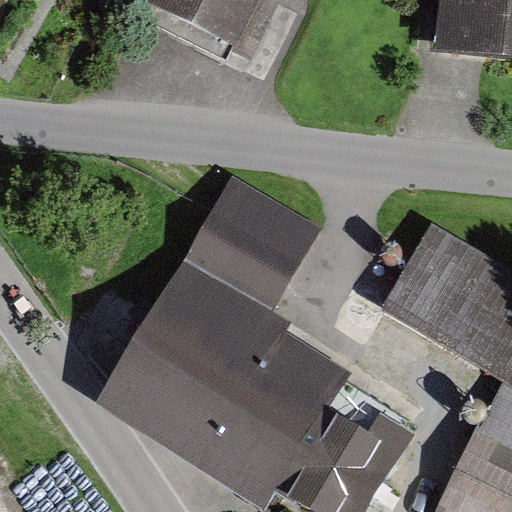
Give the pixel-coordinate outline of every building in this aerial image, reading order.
[(175,0),(172,7),(264,53),(290,0),(175,0)] [(511,0),(453,0),(465,1),(460,54),(511,58),(511,0)] [(330,225),(245,184),(209,259),(294,300),(330,225)] [(511,511),(511,265),(449,229),(399,322),(509,386),(448,511),(511,511)] [(388,511),(441,428),(198,278),(120,404),(290,509),(300,493),(331,511),(388,511)]
